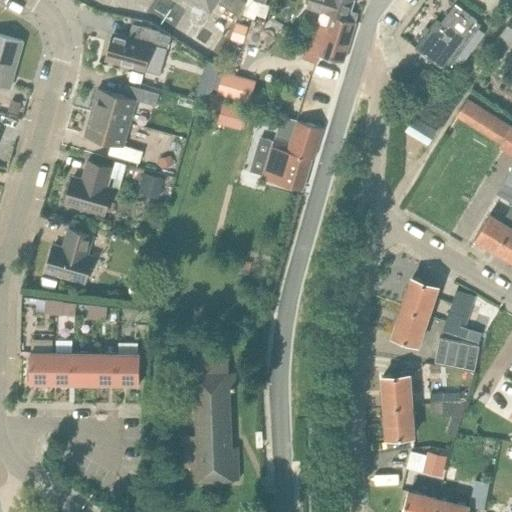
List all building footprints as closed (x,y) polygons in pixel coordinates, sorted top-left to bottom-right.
[(180,0),(181,0),(180,0),(195,0),(211,10),(217,2),(238,16),(244,0),(180,0)] [(266,3),(266,0),(252,0),(252,1),(250,0),(247,0),(244,16),(265,22),(271,6),(265,5),(266,3)] [(351,11),(354,0),(309,0),(307,8),(314,10),(315,8),(356,22),(359,14),(351,11)] [(447,70),(481,25),(476,21),(477,20),(456,4),(442,24),(437,20),(417,48),(447,70)] [(344,62),(356,22),(315,8),(314,10),(321,12),(318,24),(312,44),(307,44),(303,57),(318,62),(320,54),(344,62)] [(511,46),(511,17),(498,37),(511,46)] [(114,33),(106,60),(145,71),(160,75),(167,48),(156,45),(159,34),(159,32),(140,27),(137,39),(114,33)] [(167,48),(170,37),(159,34),(156,45),(167,48)] [(0,85),(11,88),(24,42),(0,35),(0,85)] [(282,39),(281,54),(300,55),(301,40),(282,39)] [(225,71),(218,93),(251,103),(257,82),(225,71)] [(157,106),(160,94),(129,85),(125,97),(98,89),(92,112),(130,122),(136,100),(148,103),(157,106)] [(198,92),(196,100),(198,100),(209,104),(212,96),(198,92)] [(511,154),(511,125),(468,99),(457,117),(501,145),(499,147),(511,154)] [(15,100),(14,110),(31,112),(32,101),(15,100)] [(139,162),(143,151),(124,145),(130,122),(92,112),(85,135),(112,143),(109,154),(128,160),(139,162)] [(429,144),(437,130),(414,116),(406,130),(429,144)] [(314,159),(324,128),(305,122),(297,120),(290,143),(275,139),(264,177),(303,189),(312,158),(314,159)] [(162,169),(174,165),(171,155),(159,159),(162,169)] [(108,186),(113,168),(88,161),(84,174),(85,174),(84,180),(74,177),(66,204),(104,215),(112,187),(108,186)] [(498,252),(511,228),(511,169),(498,194),(511,202),(511,206),(503,222),(491,214),(475,239),(498,252)] [(511,260),(511,228),(498,252),(511,260)] [(88,254),(94,236),(69,229),(65,242),(66,242),(65,248),(54,245),(47,272),(85,283),(93,255),(88,254)] [(429,315),(432,305),(438,286),(413,277),(404,307),(429,315)] [(466,326),(469,315),(476,296),(457,290),(451,309),(447,320),(461,324),(466,326)] [(54,314),(56,301),(47,300),(45,313),(54,314)] [(63,315),(64,302),(56,301),(54,314),(63,315)] [(138,314),(139,305),(125,303),(124,312),(138,314)] [(97,320),(99,306),(90,305),(88,319),(97,320)] [(107,321),(109,307),(99,306),(97,320),(107,321)] [(419,344),(429,315),(404,307),(394,336),(419,344)] [(444,332),(482,344),(485,333),(466,326),(461,325),(453,322),(447,320),(445,329),(444,332)] [(156,348),(156,324),(145,324),(145,348),(156,348)] [(435,362),(475,370),(480,346),(440,338),(435,362)] [(53,383),(53,352),(31,352),(31,383),(53,383)] [(75,383),(75,352),(53,352),(53,383),(75,383)] [(96,384),(97,352),(75,352),(75,383),(96,384)] [(118,384),(118,353),(97,352),(96,384),(118,384)] [(140,384),(141,353),(118,353),(118,384),(140,384)] [(229,373),(228,353),(194,354),(195,374),(189,374),(189,392),(195,392),(198,449),(192,449),(193,482),(239,480),(238,447),(232,448),(230,390),(236,390),(235,372),(229,373)] [(386,407),(412,405),(410,374),(383,376),(386,407)] [(444,403),(442,381),(427,382),(428,394),(431,394),(431,404),(444,403)] [(432,414),(445,413),(444,403),(431,404),(432,414)] [(388,438),(414,436),(412,405),(386,407),(388,438)] [(430,452),(426,466),(442,470),(446,456),(430,452)] [(466,482),(469,469),(446,463),(443,476),(466,482)] [(436,511),(440,499),(409,491),(404,511),(436,511)] [(468,511),(470,506),(440,499),(436,511),(468,511)]
